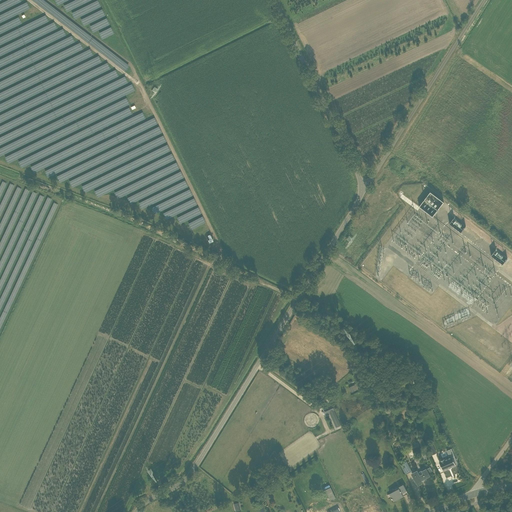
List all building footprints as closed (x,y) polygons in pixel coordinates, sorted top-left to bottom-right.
[(421,207),(436,217),(446,201),(432,191),(421,207)] [(467,227),(454,217),(450,223),(464,232),(467,227)] [(505,265),(509,259),(495,250),(492,256),(505,265)] [(331,405),(323,409),(325,414),(330,412),(335,423),(334,424),(336,427),(340,425),(331,405)] [(432,444),(428,446),(432,455),(436,453),(432,444)] [(457,462),(454,456),(445,460),(445,459),(439,461),(440,462),(439,462),(443,471),(446,470),(456,465),(455,463),(457,462)] [(406,475),(412,471),(406,462),(401,465),(406,475)] [(417,472),(412,474),(415,479),(414,479),(416,483),(417,483),(418,485),(422,483),(421,480),(430,476),(428,474),(433,471),(430,467),(422,471),(423,474),(419,477),(417,472)] [(368,478),(364,479),(370,491),(373,489),(368,478)] [(406,491),(404,486),(403,485),(395,489),(395,491),(390,494),(391,497),(394,501),(403,496),(401,493),(406,491)] [(363,509),(356,511),(377,511),(376,510),(374,505),(372,501),(366,505),(366,506),(362,508),(363,509)]
